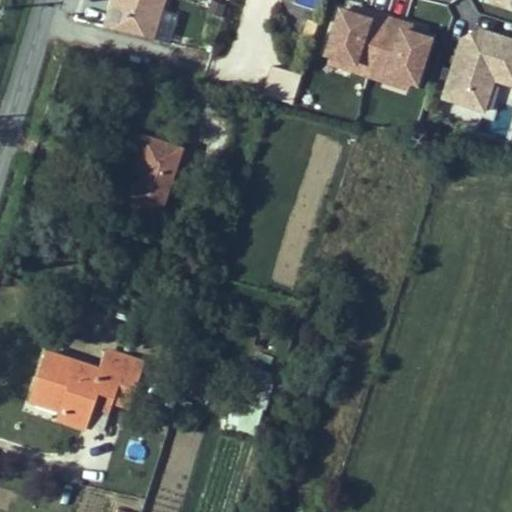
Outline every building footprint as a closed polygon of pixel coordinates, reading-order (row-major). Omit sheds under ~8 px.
[(111,0),(103,27),(156,43),(168,0),(111,0)] [(364,10),(349,5),(347,11),(363,16),(364,10)] [(357,63),(371,68),(387,17),(364,10),(363,16),(347,11),(339,9),(327,47),(335,50),(359,57),(357,63)] [(417,76),(430,38),(422,35),(407,30),(409,24),(387,17),(371,68),(384,72),(386,66),(410,74),(417,76)] [(317,23),(308,19),(303,34),(312,37),(317,23)] [(424,29),(409,24),(407,30),(422,35),(424,29)] [(461,38),(442,97),(475,107),(485,76),(494,79),(511,84),(511,39),(479,29),(461,38)] [(333,56),(357,63),(359,57),(335,50),(333,56)] [(384,72),(408,80),(410,74),(386,66),(384,72)] [(475,107),(484,111),(494,79),(485,76),(475,107)] [(148,211),(172,141),(140,130),(116,199),(148,211)] [(163,217),(188,146),(172,141),(148,211),(163,217)] [(49,352),(35,393),(66,403),(61,420),(85,428),(98,390),(110,394),(121,360),(103,354),(98,368),(49,352)] [(208,369),(187,365),(181,395),(202,399),(208,369)] [(211,444),(209,474),(245,475),(246,445),(211,444)]
